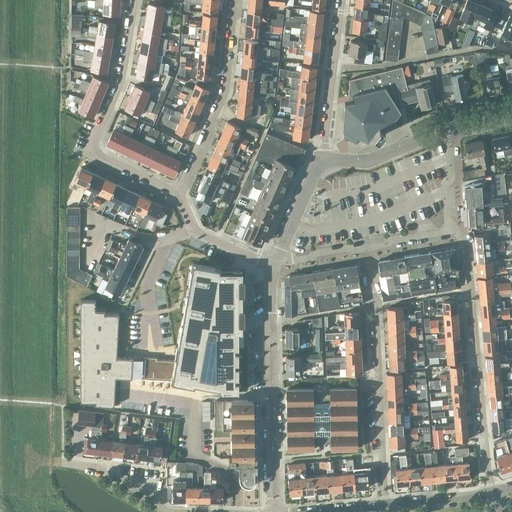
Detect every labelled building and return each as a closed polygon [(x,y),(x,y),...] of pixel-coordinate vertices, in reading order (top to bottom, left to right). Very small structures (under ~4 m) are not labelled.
[(119,2),(94,0),(94,6),(103,6),(103,13),(119,14),(119,2)] [(184,0),(184,2),(190,3),(202,4),(202,10),(217,12),(218,0),(184,0)] [(247,0),(247,10),(261,11),(261,6),(268,6),(268,4),(284,6),(285,1),(272,0),(247,0)] [(324,0),(306,0),(313,1),(312,7),(323,9),(324,0)] [(410,20),(415,9),(413,7),(396,0),(392,0),(390,16),(403,18),(403,17),(410,20)] [(417,0),(415,0),(413,3),(423,11),(426,7),(417,0)] [(432,11),(437,0),(430,0),(429,3),(430,3),(428,9),(426,13),(426,14),(430,16),(432,11)] [(430,16),(432,16),(436,18),(442,3),(449,6),(451,0),(437,0),(432,11),(430,16)] [(468,29),(479,3),(475,2),(476,0),(475,0),(466,0),(459,17),(466,20),(463,26),(468,29)] [(148,3),(146,16),(170,20),(171,15),(162,13),(164,6),(161,6),(156,5),(148,3)] [(479,3),(468,29),(469,29),(469,27),(474,29),(476,24),(488,29),(493,17),(494,14),(489,12),(491,9),(479,4),(479,3)] [(355,5),(353,18),(373,21),(379,21),(387,22),(388,16),(383,15),(368,13),(369,7),(355,5)] [(448,24),(454,11),(448,8),(442,21),(448,24)] [(410,20),(420,25),(421,25),(426,14),(426,13),(415,9),(410,20)] [(245,23),(271,25),(272,24),(268,24),(269,12),(261,11),(247,10),(245,23)] [(296,18),(296,22),(322,25),(323,12),(309,10),(308,16),(304,16),(304,17),(297,16),(296,16),(296,17),(296,18)] [(71,14),(71,31),(80,31),(80,14),(71,14)] [(201,26),(215,28),(217,15),(203,14),(202,20),(189,19),(189,25),(195,26),(195,25),(201,26)] [(421,25),(420,25),(422,31),(434,29),(432,16),(430,16),(426,14),(421,25)] [(170,20),(146,16),(144,28),(159,30),(161,24),(170,25),(170,20)] [(403,18),(390,16),(389,29),(401,30),(403,18)] [(456,27),(459,19),(452,16),(449,24),(456,27)] [(509,16),(496,47),(497,47),(510,48),(511,42),(511,17),(509,16)] [(493,25),(503,29),(506,21),(496,17),(493,25)] [(372,27),(373,21),(353,18),(351,31),(369,33),(370,27),(372,27)] [(89,26),(88,32),(112,36),(114,23),(99,21),(98,27),(89,26)] [(296,22),(287,21),(285,21),(284,26),(300,28),(299,34),(320,37),(322,25),(296,22)] [(378,30),(386,31),(387,22),(379,21),(378,30)] [(271,25),(245,23),(244,36),(258,37),(259,30),(271,32),(271,31),(281,32),(282,27),(271,25)] [(190,34),(190,38),(214,40),(215,28),(201,26),(195,25),(195,26),(194,34),(190,34)] [(448,42),(445,26),(437,28),(440,43),(448,42)] [(159,30),(144,28),(142,40),(166,44),(166,43),(167,39),(158,37),(159,30)] [(389,29),(387,41),(400,42),(401,30),(389,29)] [(435,34),(434,29),(422,31),(423,37),(435,34)] [(474,31),(469,29),(462,47),(468,46),(474,31)] [(112,36),(88,32),(87,37),(96,38),(95,45),(110,48),(112,36)] [(293,41),(293,46),(319,50),(320,37),(299,34),(298,41),(294,40),(293,41)] [(435,34),(423,37),(424,43),(437,40),(435,34)] [(199,46),(199,52),(213,53),(214,40),(190,38),(188,38),(187,38),(187,43),(194,44),(193,45),(199,46)] [(383,47),(384,40),(377,39),(375,38),(374,45),(383,47)] [(166,44),(142,40),(140,52),(155,55),(156,48),(165,49),(166,44)] [(244,40),(242,53),(269,55),(274,56),(279,56),(280,49),(276,49),(274,49),(265,48),(257,47),(258,41),(244,40)] [(438,45),(437,40),(424,43),(425,48),(438,45)] [(349,54),(354,54),(353,62),(363,63),(365,49),(374,50),(374,44),(350,41),(349,54)] [(110,48),(95,45),(93,52),(85,50),(84,55),(108,60),(110,48)] [(438,45),(425,48),(426,54),(439,52),(439,51),(438,45)] [(319,50),(293,46),(292,53),(299,53),(299,54),(304,54),(303,61),(317,63),(319,50)] [(155,55),(140,52),(138,64),(162,68),(163,63),(154,61),(155,55)] [(185,63),(211,65),(213,53),(199,52),(198,58),(186,57),(185,63)] [(475,52),(475,53),(477,63),(488,61),(487,53),(475,52)] [(242,53),(241,65),(255,66),(256,59),(269,61),(269,55),(242,53)] [(398,54),(386,53),(385,60),(397,61),(398,54)] [(508,55),(502,54),(505,69),(511,68),(510,63),(509,58),(508,55)] [(108,60),(84,55),(83,61),(92,62),(91,70),(106,72),(108,60)] [(210,78),(211,65),(185,63),(184,68),(191,68),(190,76),(210,78)] [(162,68),(138,64),(135,76),(151,79),(152,72),(159,73),(160,73),(161,73),(162,68)] [(255,66),(241,65),(240,78),(266,80),(271,81),(272,76),(272,74),(255,72),(255,66)] [(288,70),(288,75),(292,76),(315,79),(316,67),(301,65),(301,72),(288,70)] [(403,67),(401,67),(404,76),(410,74),(408,65),(403,67)] [(410,102),(406,84),(401,67),(349,80),(348,96),(348,102),(344,103),(343,130),(344,130),(343,136),(356,142),(361,137),(368,140),(374,132),(380,137),(384,132),(400,112),(397,107),(401,105),(404,104),(410,102)] [(489,68),(484,69),(489,93),(502,91),(498,70),(490,71),(490,70),(489,68)] [(152,72),(151,79),(158,80),(160,73),(159,73),(152,72)] [(173,76),(167,74),(161,88),(167,90),(173,76)] [(174,79),(171,87),(173,88),(174,88),(178,81),(179,79),(185,82),(187,77),(184,76),(176,74),(174,78),(174,79)] [(467,82),(465,81),(463,81),(462,74),(451,76),(451,75),(441,77),(444,91),(453,89),(455,100),(467,98),(465,89),(467,88),(468,86),(468,84),(467,82)] [(107,82),(93,76),(90,83),(82,79),(81,80),(80,84),(102,94),(107,82)] [(292,76),(290,88),(313,91),(315,79),(292,76)] [(240,78),(238,90),(253,91),(265,93),(266,80),(240,78)] [(406,84),(410,102),(419,100),(421,108),(436,105),(429,79),(406,84)] [(181,91),(203,101),(208,88),(196,83),(192,90),(183,86),(181,91)] [(98,105),(102,94),(80,84),(78,88),(78,89),(86,93),(83,99),(98,105)] [(135,85),(130,97),(153,107),(155,102),(146,98),(149,92),(135,85)] [(285,100),(312,103),(313,91),(290,88),(289,96),(286,95),(285,99),(285,100)] [(238,90),(237,103),(258,104),(258,99),(252,98),(253,91),(238,90)] [(203,101),(181,91),(178,96),(184,99),(183,100),(188,101),(185,107),(198,113),(203,101)] [(93,117),(98,105),(83,99),(75,95),(75,96),(73,100),(73,101),(81,104),(78,110),(93,117)] [(139,114),(139,115),(142,108),(150,112),(151,111),(153,107),(130,97),(125,108),(134,112),(134,113),(139,114)] [(285,99),(281,99),(281,100),(280,105),(291,106),(290,113),(295,114),(310,116),(312,103),(285,100),(285,99)] [(155,102),(153,107),(159,110),(162,103),(157,100),(156,102),(155,102)] [(237,103),(236,115),(259,118),(260,105),(258,104),(237,103)] [(167,113),(170,115),(193,125),(198,113),(185,107),(183,113),(175,110),(164,105),(161,111),(167,113)] [(282,118),(282,124),(309,127),(310,116),(295,114),(295,120),(282,118)] [(193,125),(170,115),(169,119),(178,123),(175,130),(188,136),(193,125)] [(127,116),(124,124),(129,126),(132,119),(132,118),(127,116)] [(132,119),(129,126),(133,129),(137,121),(132,119)] [(227,121),(222,133),(246,144),(248,140),(242,137),(243,136),(238,134),(241,128),(227,121)] [(307,140),(309,127),(282,124),(277,123),(276,128),(276,129),(293,132),(292,138),(307,140)] [(118,149),(129,126),(124,124),(120,132),(113,129),(107,144),(118,149)] [(246,124),(243,130),(255,135),(256,136),(258,130),(247,124),(246,124)] [(133,129),(129,126),(118,149),(129,154),(136,140),(130,137),(133,129)] [(150,127),(146,135),(151,137),(154,129),(150,127)] [(151,137),(155,139),(159,131),(154,129),(151,137)] [(222,133),(217,145),(231,151),(237,154),(240,147),(244,149),(246,144),(222,133)] [(234,204),(223,231),(231,234),(232,232),(241,236),(252,212),(271,220),(276,208),(294,167),(302,148),(266,133),(254,159),(240,192),(234,204)] [(511,143),(509,144),(507,134),(492,137),(494,150),(502,149),(504,156),(511,153),(511,143)] [(142,143),(136,140),(129,154),(140,159),(151,137),(146,135),(142,143)] [(151,165),(158,150),(152,147),(155,139),(151,137),(140,159),(151,165)] [(177,149),(178,150),(182,142),(176,139),(172,147),(177,149)] [(489,167),(486,152),(484,152),(481,140),(465,143),(467,156),(479,154),(482,169),(489,167)] [(164,153),(158,150),(151,165),(162,170),(172,147),(168,145),(164,153)] [(217,145),(212,156),(238,167),(240,162),(228,157),(231,151),(217,145)] [(177,149),(172,147),(162,170),(173,175),(180,161),(173,158),(177,149)] [(212,156),(207,167),(221,173),(223,168),(235,173),(238,167),(212,156)] [(86,187),(93,172),(81,167),(74,181),(86,187)] [(207,167),(202,178),(226,189),(227,189),(229,184),(218,179),(221,173),(207,167)] [(464,180),(478,177),(476,169),(462,171),(464,180)] [(92,189),(86,200),(87,201),(92,203),(95,197),(97,192),(104,178),(93,172),(86,187),(92,189)] [(463,185),(465,207),(507,204),(503,172),(496,174),(490,175),(478,177),(464,180),(465,185),(463,185)] [(116,183),(104,178),(97,192),(109,198),(116,183)] [(199,190),(196,198),(208,203),(214,190),(223,193),(220,199),(228,203),(233,192),(227,189),(226,189),(202,178),(197,190),(199,190)] [(127,189),(116,183),(109,198),(115,200),(110,211),(116,214),(118,209),(119,207),(127,189)] [(230,183),(227,189),(233,192),(236,185),(230,183)] [(78,189),(71,186),(69,192),(75,195),(78,189)] [(127,189),(119,207),(131,212),(132,209),(139,194),(127,189)] [(150,199),(139,194),(132,209),(138,211),(133,222),(139,225),(141,220),(150,199)] [(101,200),(95,197),(92,203),(98,206),(101,200)] [(141,220),(139,225),(144,227),(149,217),(155,220),(154,222),(161,226),(166,214),(159,211),(162,205),(150,199),(141,220)] [(465,207),(467,225),(471,225),(473,225),(473,230),(496,228),(509,227),(509,226),(507,204),(465,207)] [(252,212),(241,236),(260,245),(271,220),(252,212)] [(489,233),(474,234),(475,247),(475,248),(491,247),(497,246),(504,246),(504,240),(497,241),(497,240),(490,240),(489,233)] [(112,240),(110,245),(137,258),(143,246),(135,242),(131,240),(128,239),(125,245),(119,242),(119,243),(112,240)] [(110,245),(108,250),(114,253),(113,254),(120,257),(117,263),(131,270),(137,258),(110,245)] [(457,268),(458,268),(455,247),(440,250),(430,252),(437,291),(446,289),(460,287),(457,268)] [(491,247),(475,248),(476,261),(492,260),(491,247)] [(430,252),(404,256),(411,295),(437,291),(430,252)] [(411,295),(404,256),(378,260),(379,266),(378,266),(379,274),(383,300),(411,295)] [(492,266),(492,260),(476,261),(477,275),(511,271),(511,262),(506,263),(506,267),(499,268),(499,266),(492,266)] [(99,269),(105,272),(111,275),(125,282),(131,270),(117,263),(114,269),(108,266),(107,267),(101,264),(99,269)] [(80,300),(80,402),(94,402),(94,405),(99,405),(114,406),(115,377),(120,377),(172,380),(171,383),(194,387),(194,385),(219,389),(219,392),(238,392),(238,383),(235,383),(235,378),(238,378),(238,368),(235,368),(235,363),(238,363),(238,353),(235,353),(235,348),(238,348),(238,340),(238,333),(242,333),(242,323),(239,323),(239,311),(242,311),(242,293),(239,293),(239,281),(242,281),(242,271),(220,271),(220,268),(195,264),(195,265),(194,270),(191,270),(188,287),(191,288),(189,300),(186,299),(183,317),(186,317),(184,329),(181,329),(177,346),(181,347),(178,359),(175,358),(175,360),(150,358),(123,357),(116,356),(119,313),(104,313),(104,311),(105,309),(95,309),(95,300),(80,300)] [(339,302),(339,307),(361,304),(363,304),(356,264),(333,268),(339,302)] [(79,268),(66,267),(66,276),(70,278),(80,283),(86,272),(80,268),(79,268)] [(99,269),(95,267),(93,272),(96,273),(103,277),(105,272),(99,269)] [(339,302),(333,268),(312,272),(316,293),(318,305),(319,311),(339,307),(339,302)] [(92,275),(86,272),(80,283),(82,284),(87,286),(92,275)] [(103,277),(102,279),(107,282),(105,287),(119,294),(125,282),(111,275),(105,272),(103,277)] [(316,293),(312,272),(285,277),(285,316),(306,313),(303,297),(307,297),(307,294),(316,293)] [(478,290),(511,287),(511,274),(510,274),(510,282),(499,283),(499,282),(494,282),(493,277),(491,278),(491,276),(477,278),(478,290)] [(94,275),(91,284),(97,285),(100,277),(94,275)] [(78,292),(82,284),(70,278),(68,281),(70,282),(67,286),(78,292)] [(511,287),(478,290),(480,303),(493,302),(493,295),(499,295),(499,294),(511,293),(511,292),(511,287)] [(443,313),(457,312),(456,300),(442,301),(442,307),(428,308),(423,309),(423,315),(443,313)] [(493,302),(480,303),(481,315),(495,314),(501,314),(509,313),(509,312),(508,307),(500,308),(500,307),(494,308),(493,302)] [(387,308),(387,320),(403,319),(403,320),(415,319),(415,314),(408,314),(408,307),(402,307),(394,307),(387,308)] [(344,325),(359,325),(359,312),(344,313),(344,320),(338,320),(338,326),(344,325)] [(443,313),(443,319),(429,320),(429,318),(423,318),(424,327),(429,327),(430,326),(458,324),(457,312),(443,313)] [(495,314),(481,315),(482,328),(496,327),(495,320),(502,320),(502,319),(509,318),(509,313),(501,314),(495,314)] [(311,319),(311,318),(298,320),(298,327),(298,328),(285,328),(286,346),(299,345),(299,336),(305,336),(305,333),(312,333),(312,326),(321,326),(320,317),(311,319)] [(403,326),(403,320),(403,319),(387,320),(388,332),(403,332),(408,332),(409,332),(409,331),(416,331),(415,326),(409,327),(409,326),(403,326)] [(458,324),(430,326),(430,331),(430,332),(431,333),(444,332),(445,337),(459,336),(458,324)] [(359,325),(344,325),(345,331),(333,331),(325,331),(325,339),(333,338),(340,338),(345,338),(360,337),(359,325)] [(496,327),(482,328),(483,341),(497,339),(505,338),(506,338),(505,333),(496,333),(496,327)] [(403,332),(388,332),(388,345),(404,344),(403,332)] [(459,336),(445,337),(445,344),(434,345),(434,347),(434,351),(460,349),(459,336)] [(361,349),(360,337),(345,338),(346,350),(361,349)] [(497,339),(483,341),(484,353),(498,352),(497,345),(505,344),(505,338),(497,339)] [(404,344),(388,345),(389,357),(424,355),(424,350),(409,351),(409,350),(404,350),(404,344)] [(361,349),(346,350),(346,356),(325,357),(326,363),(361,362),(361,349)] [(431,351),(427,351),(427,358),(447,356),(447,363),(461,362),(460,349),(434,351),(431,351)] [(321,361),(321,354),(293,355),(293,357),(286,357),(286,374),(301,374),(301,362),(321,361)] [(484,356),(486,369),(511,367),(511,360),(506,361),(506,354),(484,356)] [(424,360),(424,355),(389,357),(390,369),(405,369),(405,362),(410,362),(410,361),(417,361),(424,360)] [(362,374),(361,362),(326,363),(326,369),(334,368),(340,368),(346,368),(347,375),(362,374)] [(446,374),(440,375),(440,379),(450,378),(462,377),(461,365),(449,365),(450,373),(446,373),(446,374)] [(511,367),(486,369),(487,382),(501,380),(507,380),(506,372),(511,371),(511,367)] [(386,385),(426,383),(425,378),(402,379),(401,372),(386,373),(386,385)] [(445,382),(445,391),(452,391),(463,389),(463,388),(465,388),(464,383),(463,383),(462,377),(450,378),(440,379),(440,383),(445,382)] [(501,380),(487,382),(488,394),(511,391),(511,384),(509,384),(501,385),(501,380)] [(426,383),(386,385),(387,397),(402,397),(402,390),(408,389),(415,389),(426,388),(426,383)] [(289,398),(289,411),(287,411),(287,428),(290,428),(290,440),(287,440),(288,450),(308,450),(313,449),(313,444),(331,444),(331,449),(344,449),(356,449),(356,439),(354,439),(354,427),(356,427),(356,409),(353,409),(353,397),(356,397),(355,388),(330,388),(330,394),(312,394),(312,389),(286,389),(287,398),(289,398)] [(463,389),(452,391),(452,397),(448,397),(448,399),(442,399),(442,404),(464,402),(463,389)] [(511,391),(488,394),(489,406),(503,405),(502,400),(509,400),(509,398),(511,397),(511,391)] [(402,397),(387,397),(387,410),(417,408),(417,403),(416,403),(409,403),(409,402),(403,403),(402,397)] [(214,398),(205,399),(205,419),(214,419),(214,398)] [(257,400),(247,400),(214,401),(215,430),(231,430),(232,438),(234,438),(234,450),(232,450),(232,458),(228,458),(228,463),(234,463),(234,465),(239,465),(239,478),(240,481),(240,482),(240,483),(241,484),(242,485),(243,485),(244,486),(246,487),(247,487),(248,487),(250,487),(251,486),(252,486),(253,485),(254,485),(254,484),(255,484),(256,483),(256,481),(257,480),(257,479),(257,478),(257,475),(254,475),(254,471),(257,471),(257,464),(254,464),(253,428),(253,407),(257,407),(257,400)] [(448,410),(453,409),(454,416),(466,415),(464,402),(442,404),(443,409),(448,408),(448,410)] [(503,405),(489,406),(490,419),(511,417),(511,411),(503,412),(503,405)] [(428,413),(428,408),(417,408),(387,410),(388,422),(403,421),(403,415),(409,414),(416,414),(428,413)] [(100,437),(101,431),(102,423),(104,413),(79,410),(77,424),(92,426),(90,438),(84,437),(84,438),(85,438),(83,453),(94,454),(94,452),(99,453),(100,437)] [(126,426),(128,415),(116,414),(115,420),(123,421),(122,426),(126,426)] [(454,422),(434,423),(434,425),(434,430),(436,429),(444,429),(467,427),(466,421),(467,421),(467,416),(466,416),(466,415),(454,416),(454,422)] [(505,424),(511,423),(511,417),(490,419),(491,432),(505,431),(505,424)] [(403,421),(388,422),(389,434),(417,433),(417,427),(410,427),(404,428),(403,421)] [(118,441),(112,440),(111,454),(123,456),(125,440),(126,434),(127,426),(126,426),(122,426),(120,426),(118,441)] [(463,440),(468,440),(467,427),(444,429),(445,432),(445,433),(451,432),(451,434),(455,434),(456,441),(463,440)] [(144,444),(137,443),(135,457),(148,459),(151,429),(147,428),(146,428),(145,435),(144,442),(144,444)] [(156,429),(151,429),(148,459),(153,459),(152,461),(160,462),(162,446),(155,446),(156,437),(155,437),(156,431),(156,429)] [(434,448),(443,447),(442,433),(445,432),(444,429),(436,429),(434,430),(432,430),(434,448)] [(417,433),(389,434),(389,447),(405,446),(404,439),(418,438),(417,433)] [(100,437),(99,453),(104,454),(104,456),(109,456),(110,454),(111,454),(112,440),(106,440),(106,438),(100,437)] [(511,462),(505,439),(493,442),(495,447),(495,448),(501,446),(503,454),(496,456),(500,471),(502,471),(503,473),(506,472),(508,471),(507,469),(511,467),(511,462)] [(131,441),(125,440),(123,456),(128,457),(128,459),(134,459),(134,457),(135,457),(137,443),(130,443),(131,441)] [(469,448),(454,449),(456,464),(457,479),(462,479),(462,481),(469,480),(469,478),(470,478),(469,471),(468,462),(462,463),(461,455),(469,455),(469,448)] [(454,449),(450,449),(451,457),(449,457),(450,464),(444,465),(445,480),(457,479),(456,464),(454,449)] [(425,466),(419,467),(421,482),(433,481),(430,454),(430,452),(424,453),(425,466)] [(430,452),(430,454),(433,481),(445,480),(444,465),(437,465),(435,452),(430,452)] [(396,475),(393,476),(395,487),(404,486),(404,484),(409,483),(407,468),(406,454),(399,455),(400,469),(396,469),(396,475)] [(353,468),(352,458),(345,459),(347,473),(340,474),(342,490),(343,489),(344,491),(348,490),(348,489),(355,488),(353,468)] [(186,471),(186,463),(176,462),(175,472),(179,472),(179,471),(186,471)] [(186,463),(186,471),(190,472),(192,472),(192,470),(198,470),(198,464),(196,463),(190,463),(186,463)] [(300,471),(300,463),(288,464),(288,472),(295,471),(300,471)] [(372,466),(353,468),(355,488),(369,487),(368,481),(373,481),(372,466)] [(419,467),(411,468),(407,468),(409,483),(421,482),(419,467)] [(333,468),(327,468),(326,468),(327,475),(329,491),(342,490),(340,474),(334,474),(333,468)] [(306,470),(305,470),(300,471),(302,493),(315,492),(314,476),(306,477),(306,470)] [(172,501),(172,503),(179,503),(179,501),(185,501),(186,471),(179,471),(179,472),(179,480),(173,480),(173,487),(172,501)] [(192,472),(190,472),(186,471),(185,501),(198,501),(198,487),(192,487),(192,472)] [(300,471),(295,471),(295,478),(288,478),(289,494),(302,493),(300,471)] [(198,501),(198,502),(203,502),(203,501),(210,501),(210,485),(210,483),(210,479),(210,472),(206,472),(204,472),(204,487),(198,487),(198,501)] [(327,475),(314,476),(315,492),(329,491),(327,475)] [(210,485),(210,501),(223,502),(223,487),(216,487),(216,485),(216,479),(215,479),(210,479),(210,483),(210,485)]
